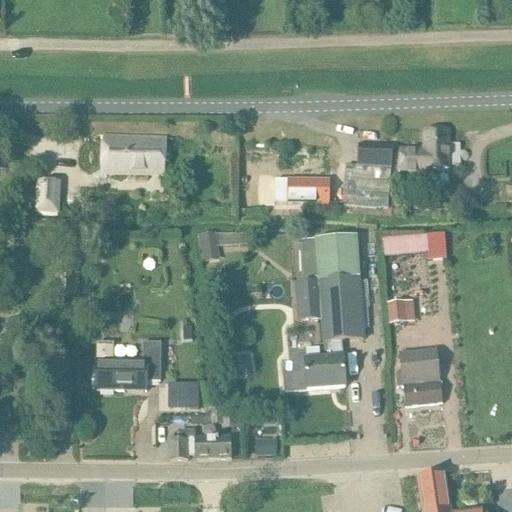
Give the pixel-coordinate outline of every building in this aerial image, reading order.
[(401,153),(401,180),(428,179),(428,172),(450,171),(450,168),(460,167),(460,145),(449,145),(449,130),(424,131),(424,152),(401,153)] [(103,170),(165,172),(167,139),(104,137),(103,170)] [(358,165),(392,167),(393,147),(359,145),(358,165)] [(345,171),(345,207),(390,208),(390,172),(345,171)] [(275,192),(275,202),(275,207),(329,208),(329,182),(289,182),(289,192),(275,192)] [(39,185),(37,218),(57,219),(59,186),(39,185)] [(442,206),(456,206),(456,195),(442,194),(442,206)] [(217,249),(247,247),(246,235),(216,235),(198,238),(200,256),(204,257),(205,265),(219,262),(217,249)] [(445,236),(426,238),(381,241),(382,258),(428,255),(428,262),(447,261),(445,236)] [(81,238),(80,248),(91,249),(92,239),(81,238)] [(300,284),(317,283),(314,239),(296,240),(300,284)] [(356,239),(315,242),(318,283),(317,283),(300,284),(297,285),(300,323),(321,321),(323,344),(326,343),(328,359),(305,361),(307,392),(346,389),(343,359),(342,359),(341,343),(364,341),(356,239)] [(24,242),(21,254),(29,256),(31,243),(24,242)] [(228,288),(224,293),(224,299),(229,303),(235,303),(239,298),(239,292),(234,288),(228,288)] [(389,327),(415,325),(413,302),(394,304),(387,305),(389,327)] [(97,362),(97,372),(96,392),(146,393),(147,384),(160,384),(161,345),(143,345),(142,363),(97,362)] [(400,355),(402,375),(396,375),(397,390),(403,389),(405,410),(443,406),(439,371),(438,352),(400,355)] [(222,405),(211,406),(211,411),(211,418),(211,426),(223,425),(222,405)] [(236,420),(223,420),(224,431),(236,431),(236,420)] [(232,461),(231,441),(196,442),(195,431),(181,431),(181,442),(170,442),(170,462),(188,462),(188,459),(195,458),(196,462),(232,461)] [(276,441),(255,442),(255,459),(277,458),(276,441)] [(485,511),(486,511),(482,511),(449,511),(445,476),(418,479),(420,499),(421,511),(485,511)]
